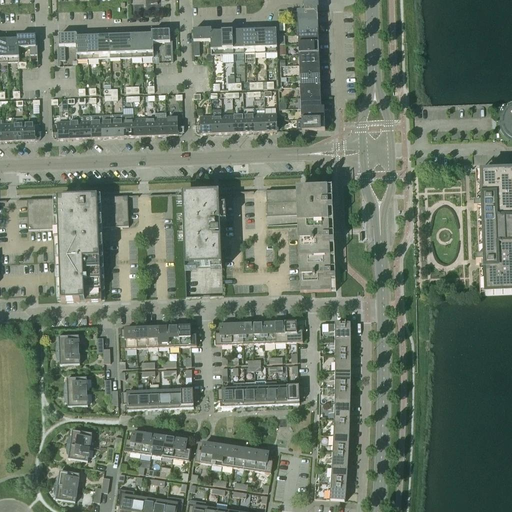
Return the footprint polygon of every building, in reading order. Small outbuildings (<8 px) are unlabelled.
[(318,24),(317,12),(317,7),(304,8),(304,13),(297,13),(297,24),(318,24)] [(318,34),(318,24),(297,24),(298,35),(318,34)] [(211,43),(211,34),(211,31),(193,32),(193,43),(192,43),(192,58),(199,58),(199,44),(210,43),(211,43)] [(265,55),(264,32),(254,33),(255,56),(265,55)] [(277,55),(276,32),(264,32),(265,55),(277,55)] [(153,59),(153,45),(152,45),(152,36),(151,36),(151,33),(151,36),(141,37),(142,60),(153,59)] [(170,44),(169,33),(151,33),(151,36),(152,36),(152,45),(153,45),(164,45),(165,59),(172,59),(171,44),(170,44)] [(233,56),(232,33),(221,34),(222,57),(233,56)] [(244,56),(243,33),(232,33),(233,56),(244,56)] [(255,56),(254,33),(243,33),(244,56),(255,56)] [(222,57),(221,34),(211,34),(211,43),(210,43),(211,57),(222,57)] [(318,45),(318,34),(298,35),(298,46),(318,45)] [(76,39),(77,39),(77,36),(58,37),(59,48),(57,48),(58,63),(65,63),(65,49),(76,48),(77,48),(76,39)] [(131,60),(130,37),(119,38),(120,61),(131,60)] [(142,60),(141,37),(130,37),(131,60),(142,60)] [(36,49),(35,38),(17,39),(17,42),(18,50),(19,50),(30,50),(30,64),(38,64),(37,49),(36,49)] [(109,61),(109,38),(98,39),(99,61),(109,61)] [(120,61),(119,38),(109,38),(109,61),(120,61)] [(88,62),(87,39),(77,39),(76,39),(77,48),(76,48),(76,62),(88,62)] [(99,61),(98,39),(87,39),(88,62),(99,61)] [(19,64),(19,50),(18,50),(17,42),(7,42),(8,65),(18,65),(19,64)] [(319,56),(318,45),(298,46),(299,57),(319,56)] [(319,67),(319,56),(299,57),(299,68),(319,67)] [(320,78),(319,67),(299,68),(299,78),(320,78)] [(320,89),(320,78),(299,78),(300,89),(320,89)] [(320,99),(320,89),(300,89),(300,100),(320,99)] [(321,110),(320,99),(300,100),(301,111),(321,110)] [(511,108),(511,109),(509,110),(506,113),(503,116),(502,120),(501,124),(501,127),(502,131),(504,134),(506,137),(509,139),(511,140),(511,108)] [(321,121),(321,110),(301,111),(301,122),(321,121)] [(255,135),(254,117),(254,111),(243,111),(243,117),(244,135),(255,135)] [(167,138),(166,120),(166,115),(155,116),(155,121),(156,139),(167,138)] [(266,134),(265,116),(254,117),(255,135),(266,134)] [(277,134),(277,124),(276,116),(265,116),(266,134),(277,134)] [(113,140),(112,117),(101,118),(102,141),(113,140)] [(123,140),(123,122),(123,117),(112,117),(113,140),(123,140)] [(244,135),(243,117),(233,118),(233,136),(244,135)] [(102,141),(101,118),(90,118),(90,123),(91,141),(102,141)] [(212,136),(211,118),(200,119),(200,129),(195,129),(195,133),(195,134),(195,135),(196,136),(197,137),(198,137),(212,136)] [(222,136),(222,118),(211,118),(212,136),(222,136)] [(233,136),(233,118),(222,118),(222,136),(233,136)] [(24,143),(23,126),(23,120),(12,121),(13,126),(13,144),(24,143)] [(178,130),(177,120),(166,120),(167,138),(180,138),(181,137),(182,137),(183,136),(183,135),(183,134),(183,130),(178,130)] [(134,139),(134,121),(123,122),(123,140),(134,139)] [(145,139),(144,121),(134,121),(134,139),(145,139)] [(155,121),(144,121),(145,139),(156,139),(155,121)] [(322,132),(321,121),(301,122),(301,133),(322,132)] [(80,141),(79,123),(68,124),(69,142),(80,141)] [(91,141),(90,123),(79,123),(80,141),(91,141)] [(69,142),(68,124),(57,124),(58,135),(52,135),(52,139),(52,140),(53,141),(54,142),(55,142),(56,142),(69,142)] [(35,135),(35,125),(23,126),(24,143),(38,143),(39,143),(39,142),(40,141),(41,140),(41,139),(41,135),(35,135)] [(13,144),(13,126),(2,126),(2,144),(13,144)] [(511,295),(511,174),(493,175),(493,166),(487,166),(487,175),(480,175),(481,200),(476,200),(476,207),(473,207),(473,212),(482,212),(483,260),(475,261),(476,266),(478,266),(479,272),(484,272),(485,297),(511,295)] [(336,293),(332,191),(266,193),(267,217),(297,216),(297,229),(300,294),(336,293)] [(222,268),(220,224),(219,195),(182,196),(182,197),(185,269),(222,268)] [(101,303),(99,248),(99,230),(128,229),(127,198),(27,202),(27,232),(58,231),(61,304),(101,303)] [(275,346),(274,324),(273,325),(271,325),(269,326),(263,326),(264,346),(275,346)] [(286,345),(285,325),(279,325),(277,325),(276,324),(274,324),(275,346),(286,345)] [(302,345),(302,333),(297,333),(296,324),(285,325),(286,345),(298,345),(302,345)] [(253,347),(252,325),(251,325),(249,326),(248,326),(242,327),(242,347),(253,347)] [(264,346),(263,326),(257,326),(256,326),(254,325),(252,325),(253,347),(264,346)] [(350,342),(350,326),(345,326),(345,325),(345,326),(334,326),(335,342),(350,342)] [(232,347),(231,326),(229,326),(228,327),(226,327),(220,327),(220,336),(215,336),(215,348),(232,347)] [(242,347),(242,327),(236,327),(234,326),(233,326),(231,326),(232,347),(242,347)] [(169,350),(168,328),(167,329),(165,329),(163,330),(157,330),(158,350),(169,350)] [(180,350),(179,329),(173,329),(171,329),(170,328),(168,328),(169,350),(180,350)] [(147,351),(147,329),(145,329),(143,330),(142,330),(136,331),(137,351),(147,351)] [(158,350),(157,330),(151,330),(150,330),(148,329),(147,329),(147,351),(158,350)] [(197,349),(196,337),(191,337),(190,329),(179,329),(180,350),(190,349),(197,349)] [(137,351),(136,331),(130,331),(128,330),(126,330),(125,330),(123,330),(121,331),(120,331),(121,334),(121,339),(125,339),(125,351),(125,352),(137,351)] [(79,353),(78,338),(58,339),(59,345),(57,345),(57,347),(56,349),(56,351),(56,354),(79,353)] [(351,358),(350,342),(335,342),(335,358),(351,358)] [(80,367),(79,353),(56,354),(56,356),(57,358),(57,360),(58,362),(59,362),(60,368),(80,367)] [(350,374),(351,358),(335,358),(335,374),(350,374)] [(350,391),(350,377),(350,374),(335,374),(334,390),(350,391)] [(87,394),(87,380),(67,381),(67,386),(65,386),(65,389),(64,391),(64,393),(64,395),(87,394)] [(161,412),(160,393),(159,393),(158,387),(150,388),(150,394),(149,394),(150,412),(161,412)] [(288,407),(287,388),(276,389),(277,407),(288,407)] [(305,400),(304,388),(300,388),(287,388),(288,407),(299,407),(299,400),(305,400)] [(266,408),(266,389),(255,390),(256,408),(266,408)] [(277,407),(276,389),(266,389),(266,408),(277,407)] [(234,409),(233,390),(217,391),(217,403),(222,403),(223,409),(234,409)] [(245,409),(244,390),(233,390),(234,409),(245,409)] [(256,408),(255,390),(244,390),(245,409),(256,408)] [(350,407),(350,391),(334,390),(334,406),(350,407)] [(182,411),(181,392),(171,393),(171,411),(182,411)] [(199,404),(198,392),(181,392),(182,411),(193,411),(193,404),(199,404)] [(171,411),(171,393),(160,393),(161,412),(171,411)] [(88,409),(87,394),(64,395),(64,398),(65,400),(65,402),(66,404),(67,404),(68,410),(88,409)] [(139,413),(138,394),(121,395),(122,407),(127,406),(128,413),(139,413)] [(150,412),(149,394),(138,394),(139,413),(150,412)] [(349,423),(350,407),(334,406),(334,422),(349,423)] [(349,439),(349,423),(334,422),(333,438),(349,439)] [(91,441),(92,436),(72,433),(71,438),(70,438),(69,440),(68,442),(67,445),(67,447),(90,450),(95,451),(95,450),(94,450),(95,445),(94,443),(93,442),(91,441)] [(140,456),(144,435),(142,435),(140,435),(139,435),(132,434),(131,443),(126,442),(124,454),(140,456)] [(151,458),(154,438),(148,437),(147,436),(145,435),(144,435),(140,456),(151,458)] [(162,460),(165,438),(163,438),(162,438),(160,439),(154,438),(151,458),(162,460)] [(172,461),(176,441),(170,440),(168,439),(167,439),(165,438),(162,460),(172,461)] [(348,455),(349,439),(333,438),(332,454),(348,455)] [(120,455),(122,440),(116,440),(114,450),(114,454),(120,455)] [(189,464),(191,452),(186,451),(187,443),(176,441),(172,461),(189,464)] [(212,467),(215,447),(203,445),(202,454),(197,453),(195,465),(212,467)] [(88,464),(90,450),(67,447),(67,449),(67,451),(67,454),(67,456),(69,456),(68,461),(88,464)] [(223,469),(226,448),(224,447),(222,447),(220,448),(215,447),(212,467),(223,469)] [(233,470),(236,450),(230,449),(228,448),(227,448),(226,448),(223,469),(233,470)] [(112,465),(114,454),(114,450),(108,449),(106,464),(112,465)] [(246,456),(247,451),(245,450),(243,451),(242,451),(236,450),(233,470),(244,472),(246,456)] [(256,465),(257,453),(251,452),(250,452),(248,451),(247,451),(246,456),(244,472),(254,474),(256,465)] [(254,474),(271,476),(272,464),(267,463),(268,455),(257,453),(256,465),(254,474)] [(347,471),(348,455),(332,454),(331,470),(347,471)] [(346,487),(347,471),(331,470),(330,486),(346,487)] [(77,491),(79,477),(60,474),(59,479),(57,479),(56,481),(56,483),(55,485),(54,487),(77,491)] [(107,495),(110,481),(103,480),(102,491),(101,494),(107,495)] [(345,504),(346,487),(330,486),(329,503),(345,504)] [(75,505),(77,491),(54,487),(54,490),(54,492),(54,494),(55,496),(56,497),(55,502),(75,505)] [(100,505),(101,494),(102,491),(96,490),(93,504),(100,505)] [(132,511),(134,499),(118,496),(116,508),(121,509),(120,511),(132,511)] [(143,511),(145,501),(134,499),(132,511),(143,511)] [(181,511),(184,501),(167,499),(166,504),(164,511),(181,511)] [(154,511),(156,502),(145,501),(143,511),(154,511)] [(164,511),(166,504),(156,502),(154,511),(164,511)] [(203,511),(205,505),(206,505),(189,502),(187,511),(203,511)]
